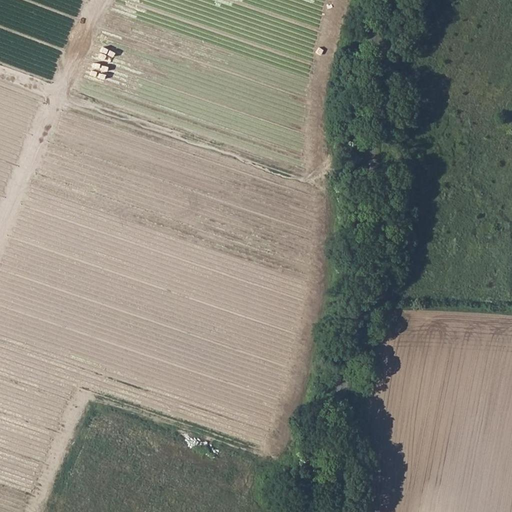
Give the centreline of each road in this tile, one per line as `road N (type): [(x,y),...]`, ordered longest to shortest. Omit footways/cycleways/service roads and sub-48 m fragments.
road 1 (unclassified): [(388,0),(373,61),(358,290),(325,511)]
road 2 (track): [(0,73),(50,92),(90,0)]
road 3 (track): [(0,220),(50,92)]
